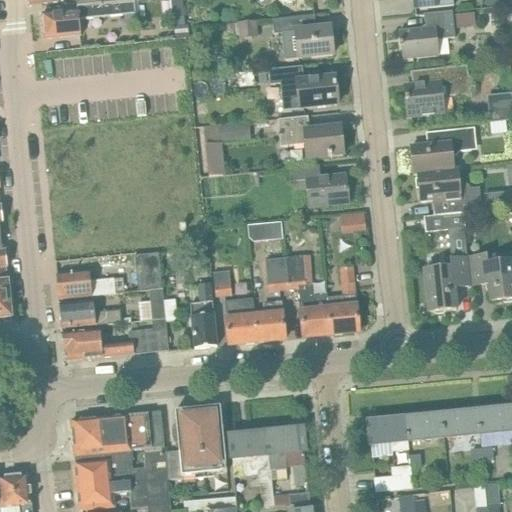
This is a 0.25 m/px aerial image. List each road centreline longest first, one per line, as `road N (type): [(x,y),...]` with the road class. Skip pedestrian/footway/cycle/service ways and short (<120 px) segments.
road 1 (residential): [(398,354),(360,0)]
road 2 (residential): [(19,346),(34,321),(8,39),(13,0)]
road 3 (residential): [(323,362),(37,392)]
road 4 (residential): [(323,362),(339,511)]
